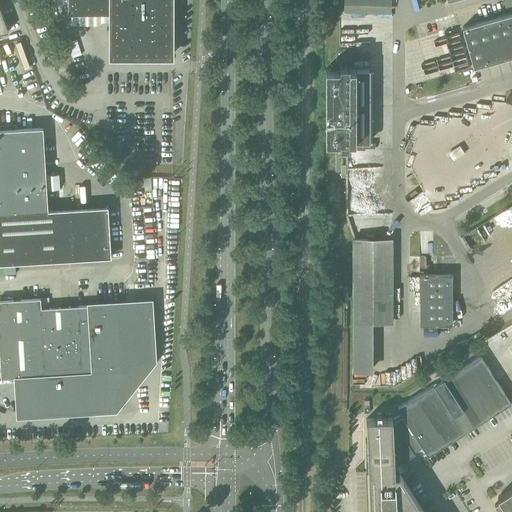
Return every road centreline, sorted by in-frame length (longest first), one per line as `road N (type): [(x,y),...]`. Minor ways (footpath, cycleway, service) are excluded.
road 1 (secondary): [(271,455),(265,0)]
road 2 (secondary): [(226,0),(223,455)]
road 3 (unknown): [(0,418),(122,414),(155,368),(156,303)]
road 4 (primary): [(0,486),(223,477)]
road 5 (primary): [(223,455),(0,461)]
road 6 (unknown): [(120,267),(132,276),(158,272),(164,183)]
road 7 (unknown): [(88,176),(71,166),(41,116),(0,97)]
road 8 (unknown): [(0,279),(120,267)]
